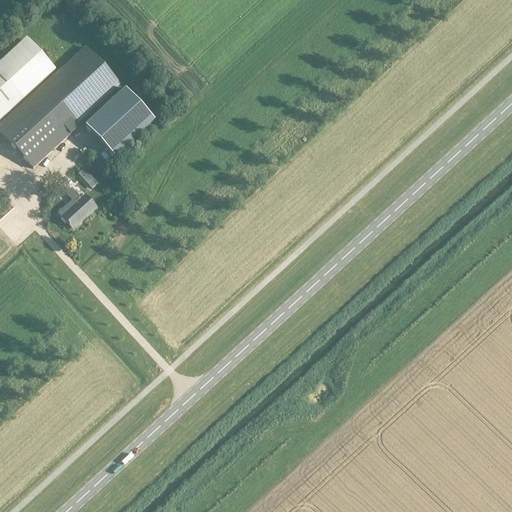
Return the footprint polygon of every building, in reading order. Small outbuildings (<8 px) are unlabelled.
[(26,45),(0,69),(0,136),(33,172),(121,90),(83,50),(55,76),(26,45)] [(124,91),(94,119),(123,150),(153,123),(124,91)] [(84,160),(81,163),(88,170),(91,167),(84,160)] [(93,181),(87,186),(91,190),(97,185),(93,181)] [(68,227),(72,231),(96,209),(84,196),(80,199),(70,189),(65,194),(74,205),(70,208),(60,218),(66,225),(68,227)]
